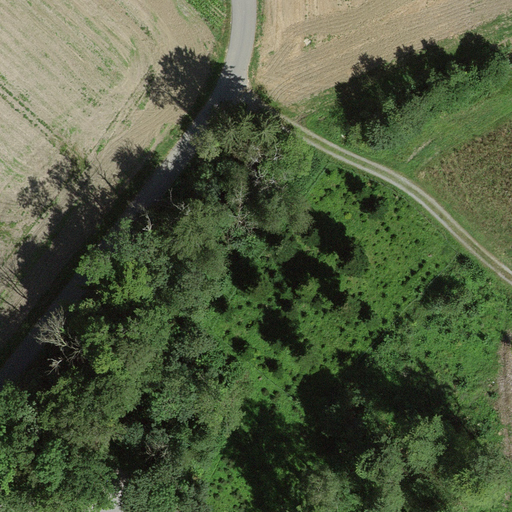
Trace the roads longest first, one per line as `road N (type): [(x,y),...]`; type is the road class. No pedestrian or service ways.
road 1 (unclassified): [(248,0),(239,88),(213,132),(0,399)]
road 2 (track): [(239,88),(429,201),(511,279)]
